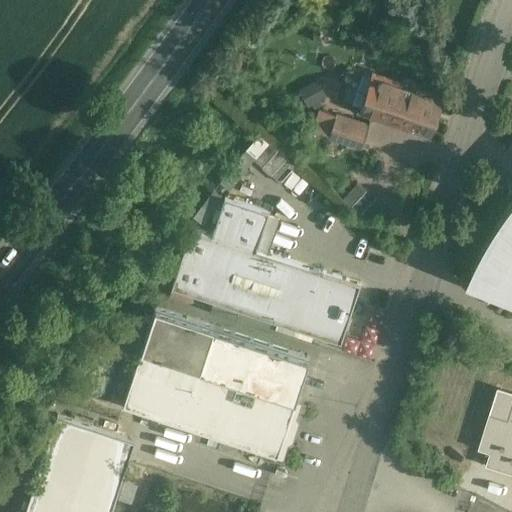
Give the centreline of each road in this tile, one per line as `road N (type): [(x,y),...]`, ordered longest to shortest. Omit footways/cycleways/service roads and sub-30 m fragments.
road 1 (residential): [(351,511),(511,13)]
road 2 (primary): [(0,274),(207,0)]
